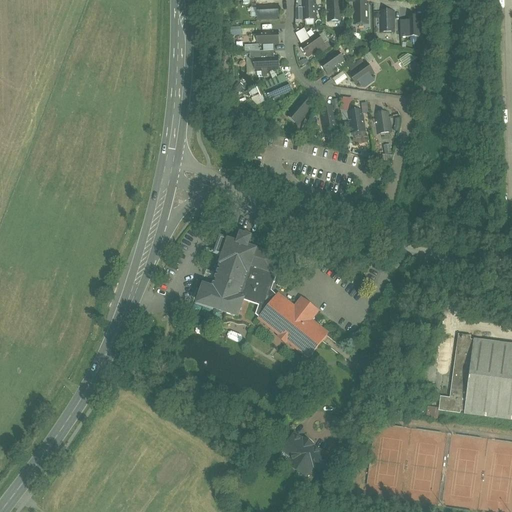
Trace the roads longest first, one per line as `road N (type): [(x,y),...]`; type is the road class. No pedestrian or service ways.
road 1 (secondary): [(169,168),(116,333),(65,424),(1,511)]
road 2 (unknown): [(309,511),(354,442),(440,258)]
road 3 (unclassified): [(374,243),(169,168)]
road 4 (residential): [(292,0),(292,55),(307,84),(420,108)]
road 5 (secondary): [(180,0),(169,168)]
road 6 (residential): [(374,243),(420,108)]
road 7 (unclassified): [(510,265),(374,243)]
